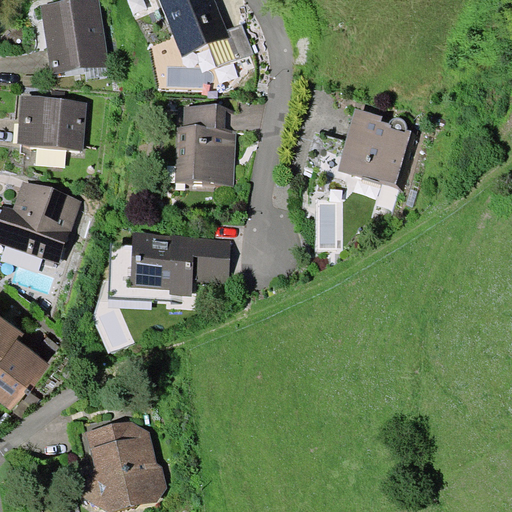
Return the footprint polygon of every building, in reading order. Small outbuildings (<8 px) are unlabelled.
[(110,64),(99,0),(72,0),(41,5),(52,74),(85,68),(106,65),(110,64)] [(159,0),(181,56),(230,36),(215,0),(159,0)] [(108,77),(106,65),(85,68),(87,80),(108,77)] [(52,90),(52,98),(64,99),(65,92),(52,90)] [(52,98),(21,95),(17,143),(83,149),(88,101),(64,99),(52,98)] [(184,106),(183,128),(232,129),(232,107),(184,106)] [(383,116),(356,108),(337,171),(395,187),(411,131),(408,130),(408,128),(408,127),(408,126),(407,124),(406,123),(405,121),(403,120),(402,119),(401,118),(398,118),(397,118),(395,118),(394,119),(393,119),(391,121),(391,122),(390,123),(381,121),(383,116)] [(183,128),(177,127),(175,183),(234,185),(237,130),(232,129),(183,128)] [(0,242),(60,264),(82,201),(24,181),(14,209),(4,206),(0,218),(0,242)] [(232,239),(134,233),(130,287),(169,289),(169,295),(192,296),(193,282),(229,284),(232,239)] [(25,334),(0,315),(0,360),(16,339),(19,341),(25,334)] [(19,341),(16,339),(0,360),(0,401),(12,411),(25,393),(28,395),(50,365),(19,341)] [(87,425),(88,430),(111,423),(110,420),(87,425)] [(88,430),(86,431),(95,465),(79,496),(108,511),(156,502),(167,489),(162,467),(157,462),(148,430),(133,421),(112,422),(111,423),(88,430)]
